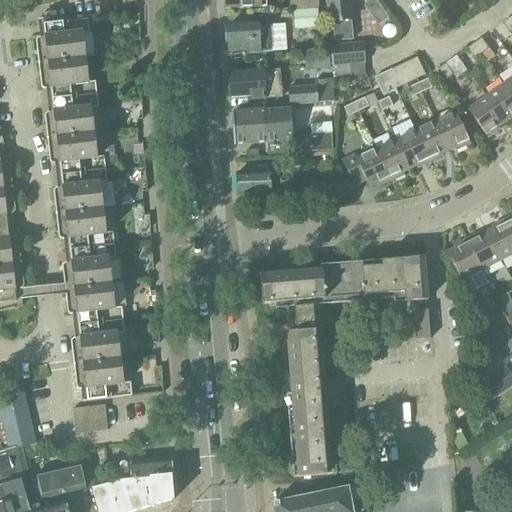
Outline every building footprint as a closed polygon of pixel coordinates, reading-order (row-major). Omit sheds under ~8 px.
[(20,0),(14,0),(16,10),(22,10),(20,0)] [(27,0),(20,0),(22,10),(28,9),(27,0)] [(41,7),(40,0),(33,0),(35,8),(41,7)] [(224,0),(225,10),(266,9),(265,0),(224,0)] [(317,0),(288,0),(289,9),(318,9),(317,0)] [(350,0),(325,0),(327,9),(328,23),(329,23),(332,23),(334,43),(353,41),(351,21),(352,21),(350,0)] [(292,11),(293,30),(318,28),(317,10),(292,11)] [(63,241),(64,252),(66,264),(63,265),(61,268),(63,281),(63,285),(64,295),(66,314),(68,315),(70,316),(72,316),(75,340),(72,340),(70,343),(75,389),(78,392),(81,392),(82,404),(131,398),(129,384),(122,385),(116,335),(124,334),(121,309),(114,309),(111,283),(108,260),(109,260),(113,260),(115,259),(112,234),(110,234),(107,234),(105,234),(99,185),(106,185),(104,158),(97,159),(91,109),(98,109),(95,83),(88,84),(82,34),(89,34),(88,21),(56,24),(56,20),(56,13),(42,15),(43,20),(38,20),(40,38),(37,39),(35,41),(41,88),(43,90),(46,90),(48,114),(46,114),(44,116),(49,163),(52,165),(54,165),(57,189),(54,190),(53,192),(58,238),(61,241),(63,241)] [(511,33),(511,24),(509,20),(502,25),(509,35),(511,33)] [(285,26),(268,27),(258,28),(258,27),(226,29),(226,45),(228,45),(228,54),(247,52),(247,56),(260,55),(260,54),(287,52),(285,26)] [(488,50),(481,40),(473,45),(481,55),(488,50)] [(364,64),(363,58),(362,43),(330,46),(332,66),(363,64),(364,64)] [(474,60),(481,55),(473,45),(466,50),(474,60)] [(333,103),(332,81),(330,81),(328,68),(328,59),(308,60),(310,82),(314,82),(315,86),(315,88),(288,90),(289,107),(303,106),(333,103)] [(425,77),(416,59),(407,63),(416,81),(425,77)] [(407,63),(399,67),(407,85),(416,81),(407,63)] [(363,65),(328,68),(330,81),(332,81),(331,80),(364,77),(363,65)] [(445,65),(438,71),(445,81),(453,76),(445,65)] [(390,71),(399,89),(407,85),(399,67),(390,71)] [(399,89),(390,71),(382,75),(390,93),(399,89)] [(229,74),(231,99),(251,98),(251,102),(263,101),(281,99),(279,72),(263,73),(263,72),(229,74)] [(390,93),(382,75),(373,79),(382,96),(390,93)] [(511,78),(503,85),(511,97),(511,78)] [(416,85),(420,94),(431,89),(427,80),(416,85)] [(420,94),(416,85),(406,90),(410,99),(420,94)] [(511,120),(511,97),(503,85),(485,98),(504,123),(510,119),(511,121),(511,120)] [(504,123),(485,98),(467,111),(487,139),(499,130),(498,127),(504,123)] [(364,99),(354,104),(358,113),(368,108),(364,99)] [(388,99),(377,104),(381,112),(392,107),(388,99)] [(358,113),(354,104),(343,109),(348,118),(358,113)] [(285,113),(232,116),(234,150),(286,148),(286,158),(326,156),(325,137),(286,139),(285,113)] [(455,113),(434,123),(448,152),(455,149),(455,151),(469,145),(455,113)] [(441,155),(448,152),(434,123),(415,132),(430,163),(443,157),(441,155)] [(415,132),(395,141),(409,170),(416,167),(417,169),(430,163),(415,132)] [(0,304),(21,302),(21,300),(20,300),(19,290),(21,289),(23,286),(23,281),(20,261),(18,240),(16,238),(13,238),(12,228),(10,216),(11,216),(14,214),(15,211),(12,189),(9,166),(7,163),(4,163),(1,139),(0,139),(0,304)] [(395,141),(376,151),(390,181),(403,175),(402,173),(409,170),(395,141)] [(376,151),(356,160),(353,154),(339,160),(349,181),(363,175),(369,189),(376,185),(378,187),(390,181),(376,151)] [(236,175),(238,198),(269,197),(269,201),(290,200),(289,184),(280,184),(280,174),(270,174),(269,174),(236,175)] [(339,181),(311,184),(312,200),(341,197),(339,181)] [(511,236),(504,221),(491,228),(492,230),(486,233),(500,262),(511,255),(511,236)] [(478,234),(465,241),(481,271),(500,262),(486,233),(480,236),(478,234)] [(461,282),(481,271),(465,241),(453,247),(454,250),(446,253),(461,282)] [(293,303),(312,302),(392,295),(393,305),(426,302),(423,259),(319,267),(320,272),(259,277),(261,306),(293,303)] [(293,303),(293,309),(295,334),(286,334),(291,395),(285,396),(292,479),(326,476),(312,302),(293,303)] [(379,302),(350,304),(351,320),(380,317),(379,302)] [(412,313),(413,328),(414,342),(430,340),(427,312),(412,313)] [(511,356),(511,337),(503,343),(511,356)] [(336,340),(321,341),(322,365),(338,364),(336,340)] [(482,342),(483,359),(501,358),(500,341),(482,342)] [(483,407),(511,386),(511,382),(503,369),(472,390),(483,407)] [(339,381),(324,382),(326,406),(341,405),(339,381)] [(52,511),(37,511),(37,508),(21,449),(35,446),(20,387),(0,391),(0,417),(8,452),(0,454),(0,481),(2,488),(0,488),(0,511),(67,511),(67,508),(52,511)] [(343,421),(327,423),(329,447),(345,445),(343,421)] [(112,483),(119,482),(170,477),(169,460),(165,460),(118,464),(119,477),(112,477),(112,483)] [(37,475),(43,500),(76,492),(84,490),(78,465),(37,475)] [(511,469),(501,475),(511,496),(511,469)] [(170,477),(119,482),(92,490),(91,492),(83,494),(87,511),(137,511),(172,502),(170,477)] [(352,511),(348,487),(278,502),(279,502),(273,503),(274,508),(272,508),(272,511),(352,511)]
